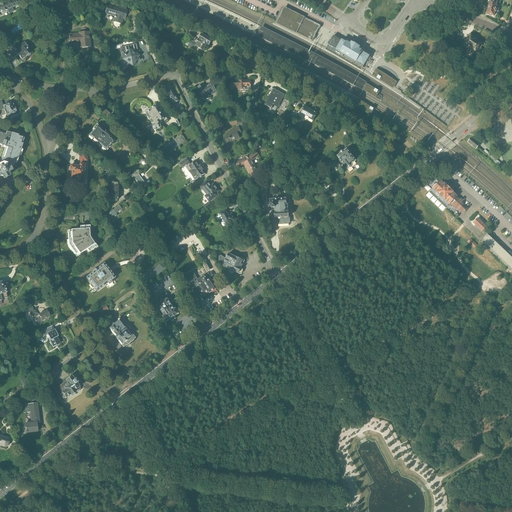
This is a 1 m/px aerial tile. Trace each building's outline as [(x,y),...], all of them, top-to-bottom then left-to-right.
[(9,1),(0,5),(0,11),(2,10),(3,11),(7,9),(9,13),(14,11),(12,8),(18,5),(15,0),(14,0),(10,2),(9,1)] [(62,14),(67,1),(63,0),(59,0),(56,7),(54,5),(50,14),(58,18),(61,13),(62,14)] [(498,12),(499,9),(499,8),(495,7),(496,3),(495,2),(495,0),(488,0),(489,1),(490,1),(487,15),(489,15),(489,16),(491,17),(492,16),(493,16),(494,12),(498,13),(498,12)] [(114,21),(113,24),(115,26),(117,27),(120,26),(121,23),(123,18),(125,19),(127,11),(108,5),(105,13),(115,16),(114,21)] [(285,8),(277,24),(313,41),(320,25),(285,8)] [(79,48),(90,47),(89,32),(79,33),(79,34),(69,34),(70,44),(79,43),(79,48)] [(209,45),(212,41),(202,35),(199,39),(198,39),(197,40),(195,38),(193,42),(191,41),(188,46),(194,49),(196,46),(199,48),(198,48),(203,51),(205,52),(205,51),(207,51),(208,49),(207,48),(208,47),(206,46),(207,44),(209,45)] [(347,43),(344,41),(334,35),(328,45),(341,53),(340,53),(356,62),(356,61),(363,66),(368,58),(361,54),(362,51),(358,49),(359,47),(352,43),(351,44),(351,45),(347,42),(347,43)] [(470,48),(476,39),(470,35),(464,44),(464,45),(466,47),(467,46),(470,48)] [(476,39),(470,48),(466,54),(468,55),(469,54),(470,55),(473,50),(476,52),(479,47),(480,48),(482,45),(481,44),(475,40),(476,39)] [(456,50),(459,45),(454,41),(448,50),(455,54),(457,50),(456,50)] [(9,54),(13,59),(18,55),(21,58),(21,61),(22,62),(24,63),(26,61),(26,59),(27,58),(27,57),(28,57),(31,55),(31,54),(26,48),(27,47),(24,43),(20,47),(17,44),(15,45),(12,48),(11,47),(7,50),(10,54),(9,54)] [(360,70),(363,66),(356,61),(356,62),(340,53),(341,53),(328,45),(325,50),(360,70)] [(140,64),(137,48),(129,50),(123,60),(132,66),(140,64)] [(373,74),(372,75),(392,89),(397,82),(376,69),(373,74)] [(251,90),(251,80),(228,80),(228,87),(238,87),(238,90),(251,90)] [(197,88),(203,99),(203,100),(204,100),(204,101),(211,98),(208,93),(215,90),(212,84),(205,87),(203,84),(197,88)] [(274,89),(265,105),(272,109),(274,105),(278,107),(279,108),(280,106),(287,110),(292,102),(293,100),(286,96),(285,98),(282,103),(281,102),(283,97),(285,95),(274,89)] [(175,103),(178,102),(177,99),(178,98),(176,98),(173,91),(170,92),(167,94),(171,103),(174,102),(175,103)] [(353,105),(370,116),(370,115),(372,113),(373,111),(374,109),(357,98),(354,104),(353,105)] [(16,111),(16,109),(15,108),(12,102),(3,106),(1,102),(0,102),(0,110),(4,109),(7,116),(16,113),(16,111)] [(161,126),(169,121),(166,117),(164,119),(156,106),(150,110),(150,109),(149,109),(146,111),(145,112),(147,114),(146,114),(154,125),(153,126),(153,127),(155,130),(156,131),(162,128),(161,127),(162,127),(161,126)] [(313,120),(317,114),(305,107),(301,113),(293,127),(292,128),(297,131),(298,129),(305,116),(313,120)] [(104,108),(100,113),(106,118),(110,114),(104,108)] [(185,116),(182,111),(176,114),(179,119),(185,116)] [(284,132),(287,127),(288,125),(281,121),(277,128),(284,132)] [(105,151),(113,142),(109,138),(111,137),(105,131),(104,133),(98,129),(100,127),(97,124),(93,129),(94,130),(89,136),(93,140),(92,141),(97,146),(99,145),(105,151)] [(237,134),(241,133),(238,127),(232,131),(233,133),(224,137),(228,146),(233,144),(232,142),(239,138),(237,134)] [(0,166),(2,165),(3,167),(6,168),(8,167),(9,170),(12,169),(13,169),(16,158),(18,159),(23,144),(21,143),(23,138),(18,136),(18,135),(6,131),(6,133),(0,130),(0,166)] [(285,139),(282,133),(276,135),(280,142),(285,139)] [(475,149),(479,144),(471,138),(468,143),(473,147),(475,149)] [(356,164),(357,164),(355,162),(356,162),(353,158),(353,157),(352,157),(347,150),(337,157),(340,161),(341,163),(342,163),(347,170),(351,167),(352,168),(353,167),(354,167),(356,166),(356,164)] [(245,159),(245,160),(236,162),(237,166),(245,164),(250,174),(257,170),(256,167),(255,167),(252,161),(259,155),(256,151),(247,158),(247,157),(246,157),(245,158),(245,159)] [(199,167),(197,163),(196,164),(195,162),(190,166),(189,164),(186,159),(180,164),(183,168),(185,166),(186,167),(187,166),(191,171),(190,172),(195,180),(204,174),(202,171),(203,170),(200,166),(199,167)] [(84,177),(85,160),(80,160),(80,165),(76,164),(76,166),(70,166),(70,167),(69,168),(69,169),(70,171),(72,171),(71,177),(72,177),(72,179),(77,179),(77,177),(84,177)] [(0,175),(1,175),(4,176),(5,178),(8,176),(7,174),(7,171),(9,170),(8,167),(6,168),(3,167),(2,165),(0,166),(0,175)] [(131,180),(134,178),(138,175),(139,171),(134,170),(134,174),(131,176),(128,175),(127,179),(131,180)] [(138,175),(134,178),(137,182),(141,188),(145,185),(138,175)] [(458,208),(463,213),(465,211),(468,209),(462,204),(463,203),(456,197),(457,197),(453,193),(444,184),(444,185),(440,181),(436,178),(429,185),(433,189),(436,193),(445,201),(449,205),(451,202),(457,209),(458,208)] [(117,201),(118,187),(117,187),(117,183),(116,182),(116,181),(107,181),(107,182),(106,182),(106,186),(105,200),(117,201)] [(207,181),(200,186),(207,195),(205,196),(209,202),(218,195),(216,193),(219,191),(213,184),(211,186),(209,184),(207,181)] [(289,224),(290,223),(290,219),(289,218),(288,212),(286,212),(286,205),(286,199),(285,199),(285,198),(283,197),(281,197),(279,199),(279,200),(275,200),(275,199),(270,199),(270,206),(271,206),(271,207),(272,207),(272,208),(275,208),(275,213),(275,218),(278,218),(278,224),(289,224)] [(113,210),(117,215),(117,214),(117,213),(122,209),(119,206),(113,210)] [(117,215),(113,210),(105,216),(109,221),(117,215)] [(226,210),(219,214),(223,222),(225,221),(227,225),(232,222),(232,221),(234,220),(232,214),(229,216),(226,210)] [(482,231),(486,227),(478,219),(474,223),(482,231)] [(77,256),(87,249),(89,252),(97,247),(91,237),(90,226),(80,226),(80,230),(68,231),(69,245),(77,256)] [(136,231),(131,235),(137,244),(143,239),(136,231)] [(511,258),(487,235),(485,237),(482,241),(511,269),(511,258)] [(474,248),(477,245),(470,239),(467,242),(474,248)] [(226,259),(220,255),(219,255),(219,260),(218,264),(223,265),(227,267),(226,267),(230,269),(229,271),(230,272),(232,273),(233,273),(234,271),(240,274),(242,274),(243,271),(243,269),(241,269),(245,261),(244,259),(241,257),(238,258),(238,257),(237,259),(229,254),(227,256),(226,259)] [(204,264),(208,271),(213,269),(209,262),(204,264)] [(93,272),(94,272),(87,278),(92,284),(90,286),(92,289),(95,288),(97,291),(108,283),(109,285),(113,283),(111,281),(115,278),(104,264),(97,269),(93,272)] [(209,278),(214,276),(211,272),(198,280),(194,274),(189,277),(192,280),(190,282),(193,288),(192,289),(195,293),(196,293),(200,291),(204,297),(205,297),(206,297),(209,295),(209,294),(216,289),(209,278)] [(155,301),(146,284),(142,286),(151,303),(155,301)] [(174,316),(179,314),(178,312),(179,312),(179,313),(187,308),(179,297),(172,301),(172,302),(170,303),(168,299),(164,301),(163,300),(160,302),(161,303),(158,305),(164,316),(163,317),(166,322),(170,319),(172,321),(176,319),(174,316)] [(30,302),(20,307),(23,312),(24,311),(23,311),(28,308),(30,313),(32,316),(35,315),(36,318),(34,319),(36,324),(50,316),(49,316),(50,315),(49,313),(48,313),(47,310),(45,311),(43,312),(43,313),(38,315),(36,310),(34,311),(32,307),(30,302)] [(133,339),(135,338),(130,330),(130,329),(128,326),(126,326),(121,319),(119,320),(119,319),(118,320),(118,321),(114,325),(113,324),(112,325),(113,325),(109,328),(117,338),(116,338),(118,340),(124,347),(126,345),(126,346),(134,340),(133,339)] [(53,348),(60,344),(57,337),(58,337),(52,326),(53,326),(52,326),(40,332),(41,332),(44,336),(43,337),(48,335),(50,340),(49,340),(53,348)] [(79,389),(80,389),(76,384),(77,383),(75,380),(74,380),(72,377),(66,381),(58,387),(62,392),(62,393),(60,394),(63,399),(65,397),(66,398),(70,395),(71,395),(71,396),(72,396),(75,394),(75,393),(76,392),(77,392),(79,391),(79,389)] [(37,403),(26,404),(27,410),(30,410),(32,423),(25,424),(24,427),(26,428),(27,433),(38,431),(37,423),(39,422),(37,403)] [(9,445),(10,441),(9,438),(0,435),(0,445),(6,447),(9,445)]
